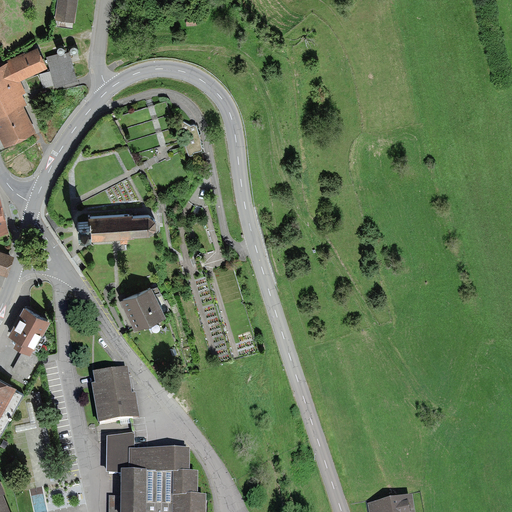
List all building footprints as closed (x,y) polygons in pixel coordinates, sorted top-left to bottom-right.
[(56,0),(54,19),(75,21),(77,0),(56,0)] [(26,91),(21,80),(47,66),(38,45),(0,63),(0,137),(3,144),(34,129),(23,105),(26,103),(22,94),(26,91)] [(60,52),(47,56),(50,69),(39,72),(44,87),(53,84),(54,85),(78,79),(70,52),(61,54),(60,52)] [(0,231),(10,229),(0,189),(0,231)] [(90,233),(90,239),(120,238),(120,242),(128,242),(127,236),(134,236),(134,234),(150,234),(156,228),(156,218),(149,211),(88,215),(88,220),(76,221),(77,229),(77,234),(90,233)] [(0,274),(2,275),(9,256),(0,252),(0,274)] [(121,296),(133,326),(163,314),(151,284),(121,296)] [(51,320),(24,305),(8,333),(17,338),(14,343),(24,348),(35,354),(47,334),(44,332),(51,320)] [(35,354),(24,348),(13,368),(28,376),(39,356),(35,354)] [(99,424),(140,418),(136,393),(132,394),(128,368),(93,374),(95,385),(92,386),(99,424)] [(13,383),(0,375),(0,432),(21,394),(10,388),(13,383)] [(206,511),(207,496),(198,496),(198,470),(189,470),(190,450),(134,449),(134,436),(132,435),(105,436),(106,475),(119,474),(121,474),(121,496),(121,510),(120,511),(206,511)] [(120,511),(121,510),(121,496),(109,495),(108,511),(120,511)] [(414,511),(412,497),(368,505),(368,511),(414,511)]
